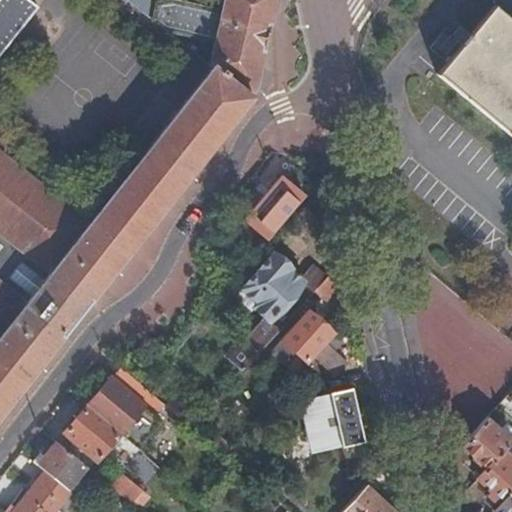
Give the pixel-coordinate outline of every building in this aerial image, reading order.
[(0,0),(0,412),(249,97),(247,95),(254,86),(271,0),(222,0),(219,12),(167,0),(166,0),(155,5),(148,0),(101,0),(139,31),(199,79),(84,223),(0,153),(0,51),(36,6),(28,0),(0,0)] [(511,15),(497,2),(438,72),(511,135),(511,15)] [(240,219),(263,239),(301,194),(278,175),(240,219)] [(311,290),(324,275),(310,263),(297,278),(286,269),(288,266),(270,251),(239,287),(255,300),(251,304),(263,314),(248,332),(248,333),(226,359),(239,370),(311,290)] [(311,290),(323,300),(344,276),(340,258),(324,275),(311,290)] [(255,300),(239,287),(232,294),(248,308),(251,304),(255,300)] [(292,351),(302,360),(329,330),(305,309),(278,338),(292,351)] [(292,351),(278,338),(268,350),(282,362),(292,351)] [(311,354),(332,373),(344,360),(323,341),(311,354)] [(108,376),(84,404),(118,432),(133,444),(156,417),(108,376)] [(338,444),(360,439),(348,385),(326,390),(326,393),(324,393),(320,394),(316,395),(313,397),(311,399),(309,402),(306,405),(305,408),(304,411),(303,415),(303,418),(303,421),(304,425),(305,429),(308,432),(310,435),(313,438),(316,439),(319,441),(322,442),(326,442),(330,442),(333,442),(336,441),(337,441),(338,444)] [(189,425),(196,417),(173,398),(166,406),(189,425)] [(62,432),(96,460),(118,432),(84,404),(62,432)] [(474,458),(485,467),(503,447),(511,438),(485,415),(460,445),(474,458)] [(210,443),(223,454),(230,446),(217,435),(210,443)] [(43,469),(66,488),(84,465),(54,440),(43,454),(36,463),(43,469)] [(511,454),(503,447),(485,467),(480,473),(477,476),(492,489),(487,494),(498,504),(511,487),(511,454)] [(36,463),(43,454),(39,451),(32,460),(36,463)] [(388,511),(391,509),(375,493),(389,477),(384,458),(337,511),(388,511)] [(480,473),(485,467),(474,458),(469,463),(480,473)] [(22,495),(41,511),(52,511),(69,491),(66,488),(43,469),(22,495)] [(108,484),(129,502),(141,489),(119,471),(108,484)] [(511,511),(511,487),(498,504),(493,509),(496,511),(511,511)] [(41,511),(22,495),(8,511),(41,511)]
